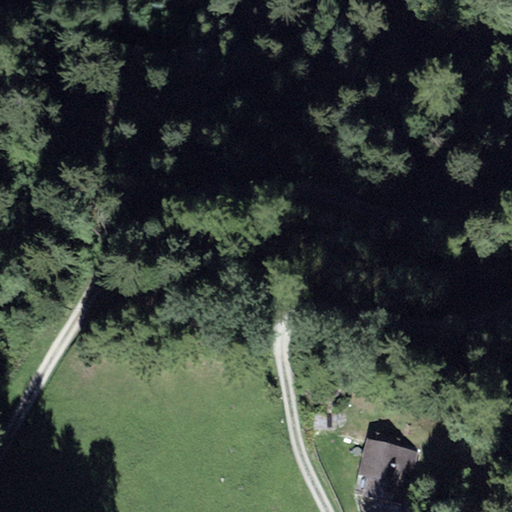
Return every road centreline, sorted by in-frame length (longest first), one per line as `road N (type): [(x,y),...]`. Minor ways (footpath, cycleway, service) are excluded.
road 1 (track): [(511,208),(482,226),(400,239),(305,211),(230,203),(175,216),(148,228),(0,427)]
road 2 (track): [(311,511),(272,412),(272,319),(301,297),(418,347),(466,345),(511,315)]
